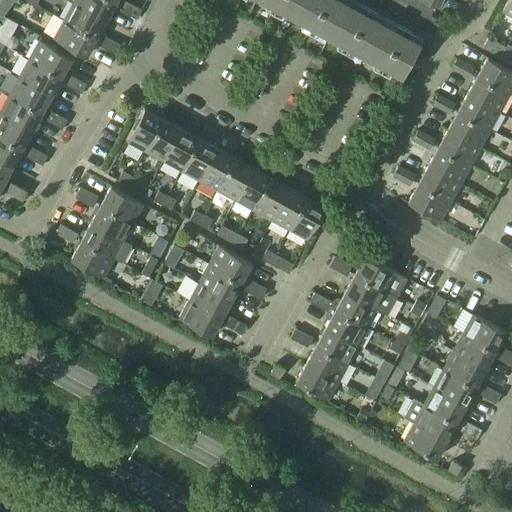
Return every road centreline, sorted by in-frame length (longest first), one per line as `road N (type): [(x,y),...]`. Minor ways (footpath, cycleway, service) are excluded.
road 1 (secondary): [(297,511),(0,351)]
road 2 (residential): [(359,194),(319,153),(156,63)]
road 3 (residential): [(359,194),(449,32),(467,32),(484,0)]
road 4 (secondary): [(0,404),(196,511)]
road 5 (residential): [(27,235),(103,97),(156,63)]
road 6 (residential): [(256,358),(336,214),(359,194)]
road 7 (residential): [(511,292),(383,219),(359,194)]
